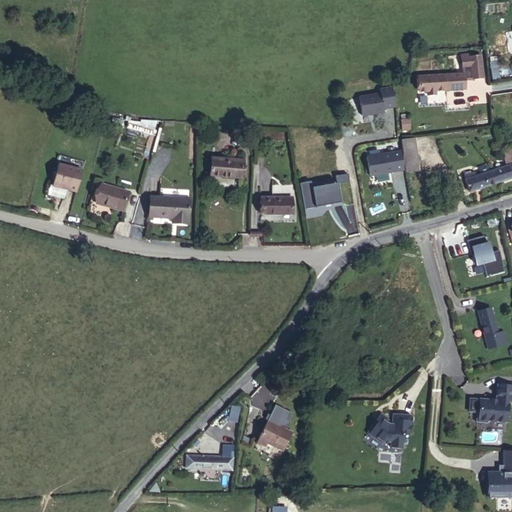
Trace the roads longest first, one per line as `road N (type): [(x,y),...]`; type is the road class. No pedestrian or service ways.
road 1 (unclassified): [(338,248),(221,254),(103,241),(0,214)]
road 2 (residential): [(338,248),(284,332),(120,505)]
road 3 (residential): [(416,227),(456,368)]
